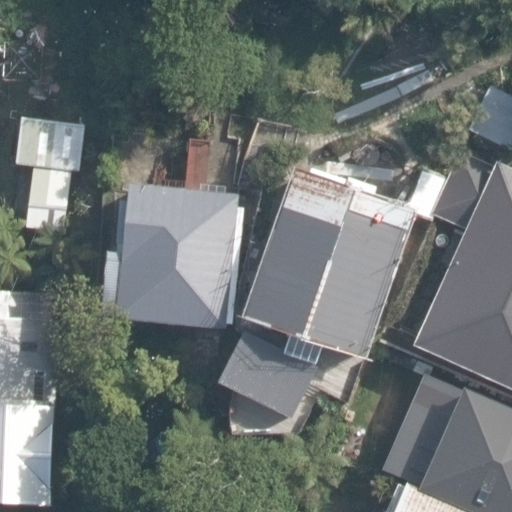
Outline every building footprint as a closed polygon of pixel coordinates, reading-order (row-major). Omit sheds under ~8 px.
[(511,171),(506,169),(428,341),(511,378),(511,171)] [(421,221),(315,177),(260,309),(366,352),(421,221)] [(248,202),(129,191),(117,319),(236,330),(248,202)] [(61,320),(0,317),(0,498),(52,501),(61,320)] [(330,361),(249,322),(227,370),(306,406),(330,361)] [(511,396),(443,371),(407,462),(511,500),(511,396)] [(509,511),(390,466),(372,511),(509,511)]
